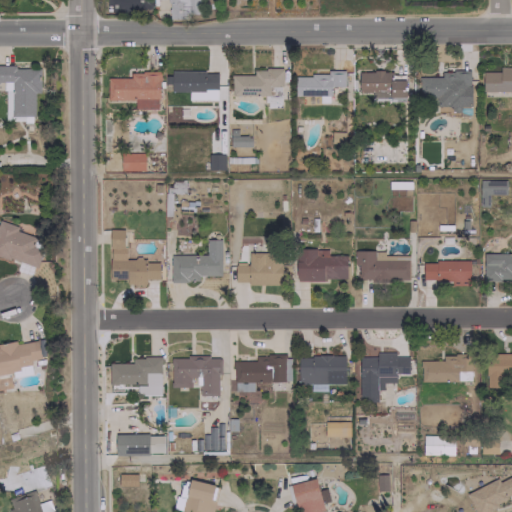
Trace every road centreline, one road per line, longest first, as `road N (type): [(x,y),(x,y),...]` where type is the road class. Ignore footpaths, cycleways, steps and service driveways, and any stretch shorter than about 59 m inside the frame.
road 1 (tertiary): [(79,32),(83,511)]
road 2 (tertiary): [(79,32),(511,23)]
road 3 (residential): [(82,319),(511,315)]
